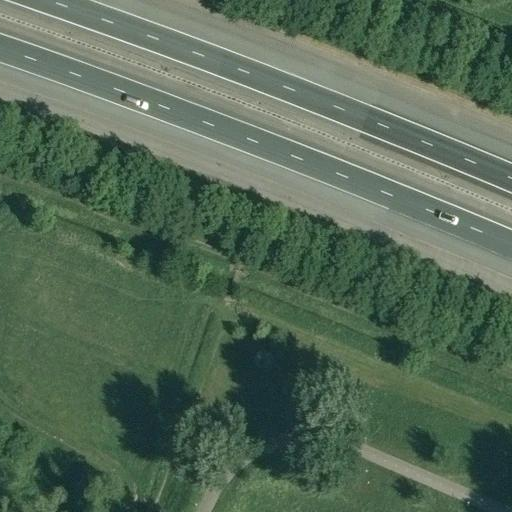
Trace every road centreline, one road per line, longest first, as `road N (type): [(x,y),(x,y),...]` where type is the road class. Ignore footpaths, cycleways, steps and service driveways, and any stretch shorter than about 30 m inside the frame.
road 1 (motorway): [(0,52),(198,121),(511,249)]
road 2 (motorway): [(511,181),(40,0)]
